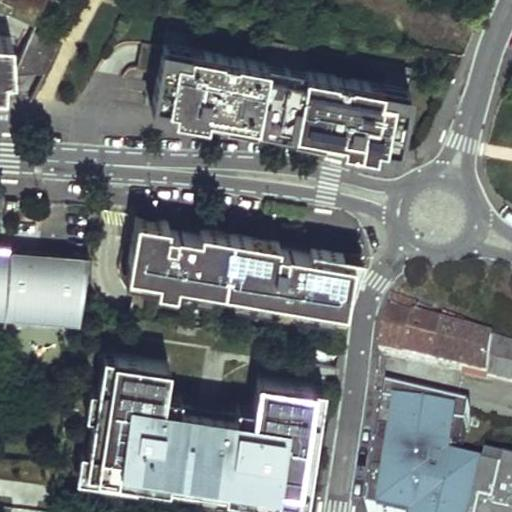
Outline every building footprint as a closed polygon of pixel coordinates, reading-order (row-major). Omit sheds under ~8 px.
[(32,0),(0,0),(0,2),(26,14),(32,0)] [(34,17),(41,0),(32,0),(26,14),(34,17)] [(399,153),(415,65),(170,18),(166,43),(161,69),(154,105),(399,153)] [(8,33),(0,32),(0,63),(28,66),(45,32),(29,24),(16,49),(7,52),(8,33)] [(41,68),(57,38),(45,32),(28,66),(41,68)] [(145,38),(140,65),(161,69),(166,43),(145,38)] [(168,219),(136,213),(127,271),(157,276),(156,283),(176,286),(177,277),(211,282),(235,286),(283,295),(282,301),(313,306),(315,300),(345,305),(347,301),(354,257),(310,250),(278,244),(199,231),(167,226),(168,219)] [(279,237),(201,224),(199,231),(278,244),(279,237)] [(347,301),(364,252),(311,243),(310,250),(354,257),(347,301)] [(0,316),(3,317),(3,310),(77,315),(89,258),(2,250),(1,256),(0,255),(0,316)] [(127,271),(125,278),(156,283),(157,276),(127,271)] [(176,286),(175,290),(209,296),(211,282),(177,277),(176,286)] [(235,286),(233,296),(281,305),(282,301),(283,295),(235,286)] [(416,318),(420,305),(391,295),(381,350),(408,358),(416,318)] [(313,306),(313,310),(344,316),(345,305),(315,300),(313,306)] [(474,325),(444,315),(442,324),(432,364),(462,370),(470,334),(474,325)] [(408,358),(432,364),(442,324),(416,318),(408,358)] [(462,370),(489,377),(511,382),(511,347),(470,334),(462,370)] [(113,353),(103,352),(101,370),(110,371),(113,353)] [(311,402),(314,384),(258,376),(254,406),(252,416),(236,413),(222,411),(221,418),(192,413),(193,407),(179,405),(163,402),(164,392),(169,362),(113,353),(110,371),(101,370),(98,390),(96,400),(98,401),(96,416),(94,415),(94,417),(88,453),(85,470),(118,475),(118,473),(136,476),(136,478),(167,482),(168,480),(224,489),(224,491),(255,496),(256,494),(274,496),(273,499),(296,502),(299,485),(309,486),(313,455),(303,453),(305,443),(310,444),(312,433),(316,434),(321,403),(311,402)] [(321,403),(324,385),(314,384),(311,402),(321,403)] [(98,390),(90,389),(86,416),(94,417),(94,415),(96,416),(98,401),(96,400),(98,390)] [(179,405),(181,394),(164,392),(163,402),(179,405)] [(254,406),(237,403),(236,413),(252,416),(254,406)] [(511,511),(511,479),(457,467),(468,419),(400,403),(375,511),(511,511)] [(222,411),(193,407),(192,413),(221,418),(222,411)] [(313,455),(316,434),(312,433),(310,444),(305,443),(303,453),(313,455)] [(88,453),(80,452),(77,478),(135,487),(136,478),(136,476),(118,473),(118,475),(85,470),(88,453)] [(168,480),(167,482),(224,491),(224,489),(168,480)] [(255,496),(254,504),(305,511),(309,486),(299,485),(296,502),(273,499),(274,496),(256,494),(255,496)]
